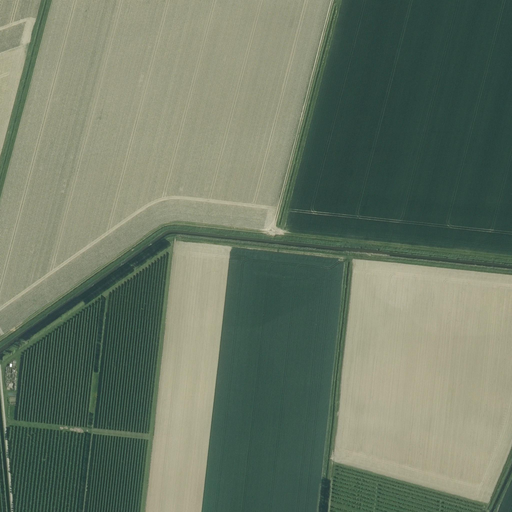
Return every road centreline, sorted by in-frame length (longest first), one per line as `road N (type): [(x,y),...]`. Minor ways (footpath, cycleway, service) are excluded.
road 1 (track): [(285,230),(272,229),(331,0)]
road 2 (track): [(0,371),(12,511)]
